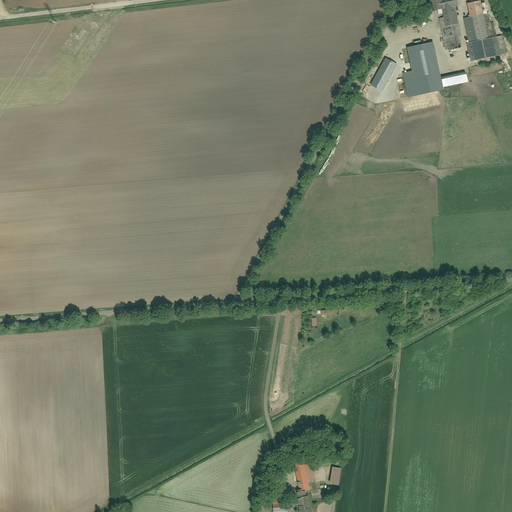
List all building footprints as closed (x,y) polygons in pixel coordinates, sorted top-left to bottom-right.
[(428,0),(432,18),(438,17),(445,49),(462,46),(455,8),(459,8),(457,0),(428,0)] [(466,4),(469,18),(462,19),(470,62),(507,56),(504,36),(496,38),(494,23),(489,24),(486,4),(483,5),(482,1),(466,4)] [(440,63),(441,60),(442,58),(442,55),(441,53),(439,51),(437,49),(434,49),(431,49),(428,50),(426,52),(425,55),(425,58),(426,61),(428,63),(430,65),(432,65),(435,65),(438,64),(440,63)] [(397,64),(386,57),(371,85),(382,91),(397,64)] [(441,78),(443,86),(467,82),(465,73),(441,78)] [(292,491),(296,511),(311,511),(306,480),(314,479),(311,464),(303,465),(302,458),(292,460),(297,490),(292,491)] [(333,468),(331,484),(338,485),(340,469),(333,468)] [(312,498),(321,498),(321,489),(311,489),(312,498)] [(271,498),(272,511),(287,511),(286,496),(271,498)]
